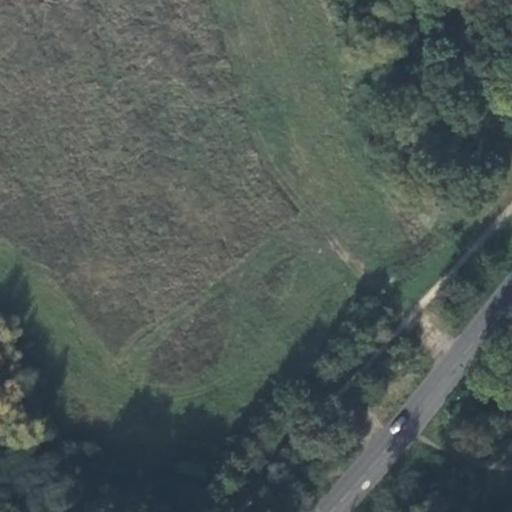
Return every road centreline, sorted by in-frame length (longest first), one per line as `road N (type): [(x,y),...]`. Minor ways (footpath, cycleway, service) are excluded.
road 1 (tertiary): [(330,511),(511,292)]
road 2 (track): [(511,205),(465,143),(429,0)]
